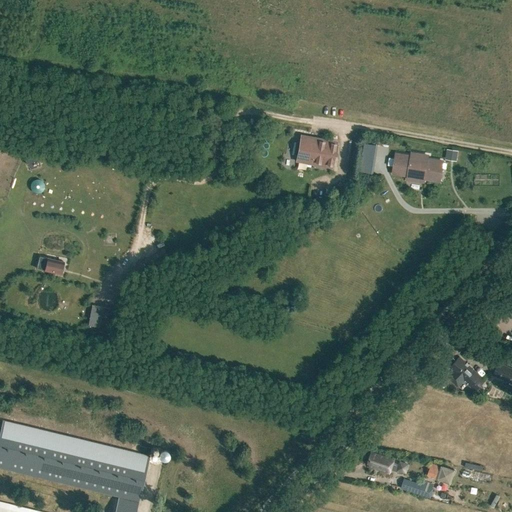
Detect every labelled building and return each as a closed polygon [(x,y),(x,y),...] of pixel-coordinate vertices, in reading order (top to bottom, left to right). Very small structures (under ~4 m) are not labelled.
[(300,136),(296,159),(332,166),(336,143),(300,136)] [(457,159),(458,151),(447,149),(446,157),(457,159)] [(427,156),(411,153),(410,156),(395,154),(392,173),(407,176),(406,179),(423,182),(424,178),(439,181),(443,161),(427,159),(427,156)] [(44,271),(61,274),(63,263),(46,259),(44,271)] [(89,334),(96,335),(102,308),(95,306),(89,334)] [(457,388),(463,381),(464,382),(466,381),(468,384),(467,385),(472,390),(483,380),(468,366),(469,365),(467,363),(466,363),(459,357),(449,367),(453,371),(447,378),(457,388)] [(511,368),(498,363),(493,375),(507,381),(508,379),(511,380),(511,368)] [(40,511),(0,502),(0,511),(135,511),(138,501),(149,457),(149,456),(2,421),(0,430),(0,466),(119,496),(114,511),(40,511)] [(400,462),(399,465),(393,463),(394,460),(371,452),(367,463),(370,464),(369,467),(376,469),(376,468),(381,470),(380,471),(389,474),(391,469),(397,471),(398,470),(405,472),(408,465),(400,462)] [(441,466),(437,479),(450,484),(455,470),(441,466)] [(400,488),(430,497),(434,487),(404,478),(400,488)]
